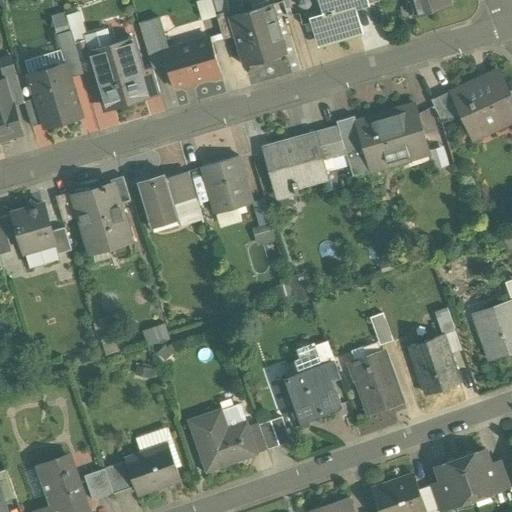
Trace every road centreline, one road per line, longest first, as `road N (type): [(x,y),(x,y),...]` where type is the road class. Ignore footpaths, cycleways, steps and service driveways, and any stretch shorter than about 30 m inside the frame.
road 1 (residential): [(0,177),(510,26)]
road 2 (residential): [(199,511),(511,402)]
